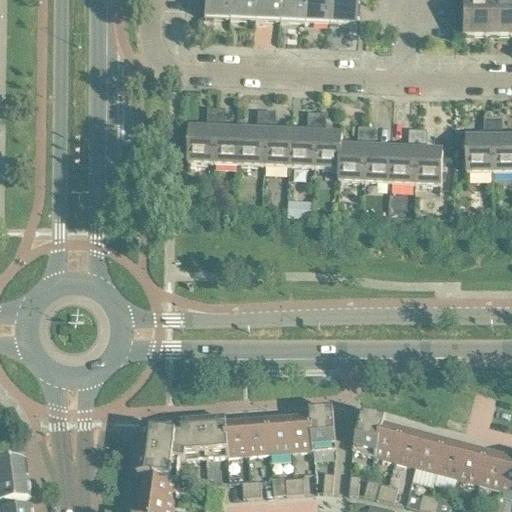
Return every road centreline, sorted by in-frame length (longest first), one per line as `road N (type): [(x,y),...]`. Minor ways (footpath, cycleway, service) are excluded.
road 1 (tertiary): [(115,357),(511,349)]
road 2 (tertiary): [(511,316),(120,320)]
road 3 (residential): [(406,83),(170,71),(150,59),(153,0)]
road 4 (tertiary): [(98,292),(98,0)]
road 5 (tertiary): [(63,0),(53,290)]
road 6 (residential): [(76,511),(72,381)]
